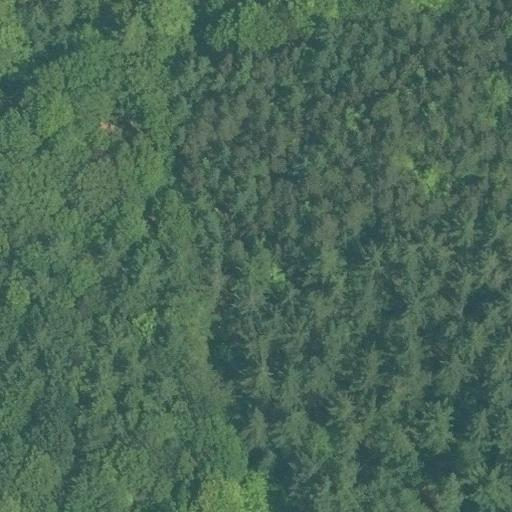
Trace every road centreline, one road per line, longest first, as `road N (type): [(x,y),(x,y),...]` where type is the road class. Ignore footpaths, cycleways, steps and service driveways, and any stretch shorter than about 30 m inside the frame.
road 1 (track): [(511,263),(183,330)]
road 2 (track): [(183,330),(133,0)]
road 3 (track): [(214,511),(183,330)]
road 4 (track): [(207,486),(49,511)]
